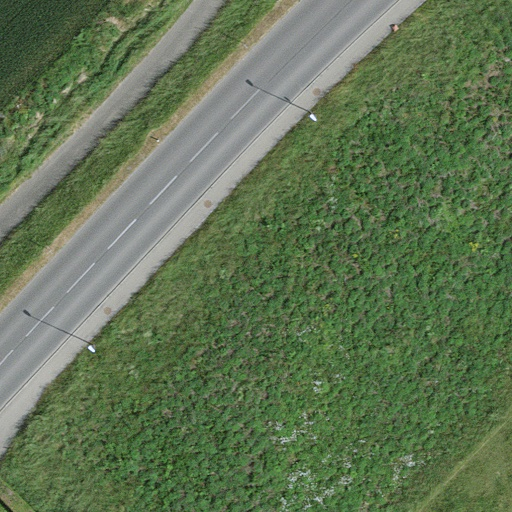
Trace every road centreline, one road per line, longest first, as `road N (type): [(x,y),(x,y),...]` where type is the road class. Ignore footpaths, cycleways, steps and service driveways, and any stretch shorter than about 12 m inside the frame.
road 1 (primary): [(0,363),(356,0)]
road 2 (track): [(218,0),(0,228)]
